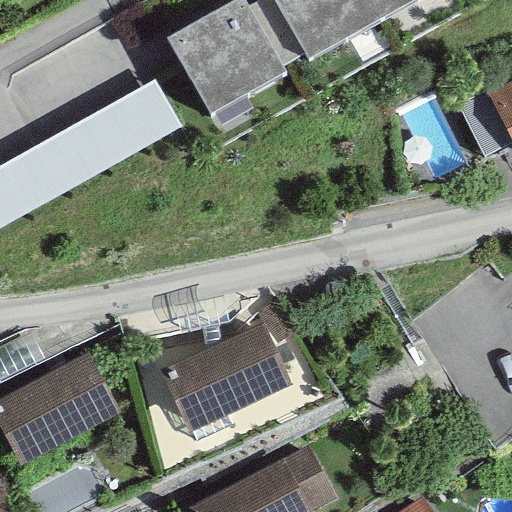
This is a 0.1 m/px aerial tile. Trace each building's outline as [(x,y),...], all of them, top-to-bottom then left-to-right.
[(379,13),(371,0),(256,0),(249,4),(246,0),(229,0),(167,35),(209,109),(285,66),(283,63),(306,50),(308,53),(379,13)] [(371,0),(379,13),(402,0),(371,0)] [(151,79),(0,163),(0,225),(178,126),(151,79)] [(485,89),(456,104),(484,158),(511,143),(511,80),(487,93),(485,89)] [(262,322),(159,369),(187,430),(290,382),(262,322)] [(87,351),(0,395),(0,428),(18,463),(118,411),(87,351)] [(283,455),(182,508),(184,511),(312,511),(311,509),(335,496),(308,444),(284,457),(283,455)] [(432,511),(422,496),(398,511),(432,511)]
